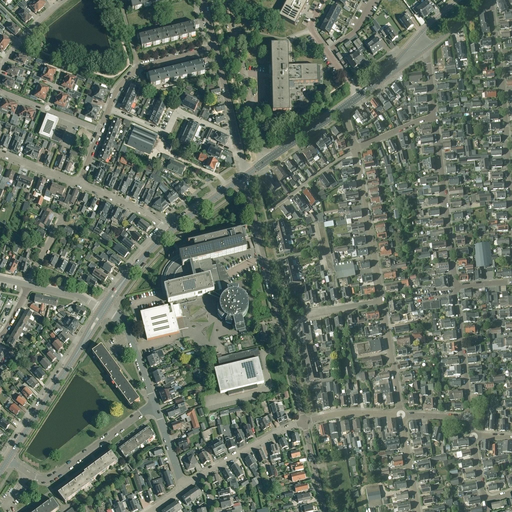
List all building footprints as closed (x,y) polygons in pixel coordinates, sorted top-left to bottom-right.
[(41,0),(37,0),(35,3),(41,10),(44,7),(43,6),(45,4),(41,0)] [(129,0),(132,11),(177,0),(129,0)] [(287,0),(279,17),(295,26),(302,13),(303,9),(308,0),(287,0)] [(420,4),(428,15),(429,14),(429,15),(432,13),(432,12),(433,11),(430,7),(429,5),(431,3),(428,0),(424,0),(425,2),(421,5),(420,4)] [(506,11),(509,10),(504,0),(500,0),(497,2),(496,3),(500,13),(504,12),(504,14),(507,14),(506,11)] [(21,4),(19,2),(17,5),(22,10),(18,14),(23,20),(22,20),(25,23),(28,21),(29,22),(31,18),(24,11),(26,8),(21,4)] [(38,12),(41,10),(35,3),(29,7),(35,14),(37,12),(38,12)] [(415,7),(412,9),(416,14),(418,12),(419,13),(420,14),(423,19),(424,18),(425,18),(427,16),(427,15),(428,15),(420,4),(415,8),(415,7)] [(333,7),(330,12),(338,16),(341,12),(333,7)] [(330,12),(328,17),(336,21),(338,16),(330,12)] [(405,16),(399,20),(407,30),(413,26),(410,22),(409,20),(411,18),(408,13),(404,15),(405,16)] [(480,17),(481,26),(481,28),(482,34),(489,33),(488,27),(488,25),(488,24),(486,14),(483,14),(483,17),(480,17)] [(333,25),(336,21),(328,17),(325,21),(333,25)] [(325,21),(323,26),(331,30),(333,25),(325,21)] [(10,23),(6,28),(15,36),(18,33),(17,32),(20,30),(16,27),(16,28),(10,23)] [(200,30),(199,27),(198,27),(198,24),(139,38),(142,49),(196,36),(195,32),(200,30)] [(328,34),(331,30),(323,26),(321,30),(328,34)] [(383,31),(381,32),(385,38),(388,36),(389,37),(392,42),(398,37),(390,27),(384,31),(384,30),(383,31)] [(1,35),(0,36),(0,43),(6,48),(8,45),(8,44),(10,42),(1,35)] [(375,37),(370,41),(378,52),(383,48),(380,43),(379,42),(378,42),(381,40),(377,35),(374,37),(375,37)] [(370,41),(365,45),(369,50),(369,51),(373,55),(378,52),(370,41)] [(466,51),(464,51),(463,44),(457,45),(458,49),(457,49),(457,52),(458,51),(458,56),(464,55),(466,55),(466,51)] [(272,76),(272,81),(272,114),(289,113),(289,84),(292,84),(320,83),(320,66),(292,67),(288,67),(288,45),(271,46),(272,76)] [(454,61),(452,62),(452,59),(452,58),(451,49),(443,50),(444,60),(449,59),(449,65),(455,64),(454,61)] [(356,51),(351,55),(358,66),(363,62),(360,58),(359,56),(356,51)] [(14,61),(20,64),(24,65),(26,59),(21,57),(22,56),(18,55),(17,58),(16,57),(14,61)] [(351,55),(346,59),(349,64),(350,65),(353,69),(358,66),(351,55)] [(209,68),(208,65),(207,65),(207,62),(146,77),(147,80),(149,80),(151,87),(205,74),(205,73),(204,71),(204,70),(209,68)] [(18,77),(16,80),(23,82),(24,79),(20,78),(21,75),(18,74),(19,70),(14,68),(14,67),(11,66),(9,69),(8,69),(7,73),(17,76),(18,77)] [(42,72),(44,73),(53,76),(54,75),(56,71),(46,67),(45,69),(43,69),(42,72)] [(435,78),(435,80),(436,80),(436,81),(443,80),(446,79),(445,75),(446,75),(446,76),(456,75),(455,69),(446,71),(446,73),(439,73),(439,74),(435,75),(435,78)] [(53,76),(44,73),(42,79),(51,83),(53,79),(52,78),(53,76)] [(422,82),(421,73),(409,75),(410,83),(414,82),(414,83),(414,82),(416,82),(416,83),(417,83),(416,82),(419,82),(420,82),(422,81),(422,82)] [(66,79),(65,81),(74,85),(76,79),(66,75),(65,79),(66,79)] [(4,83),(3,86),(7,87),(7,86),(14,89),(16,85),(13,85),(14,82),(5,78),(3,82),(4,83)] [(75,92),(74,91),(76,85),(74,85),(65,81),(64,83),(63,83),(62,87),(69,89),(67,93),(72,94),(74,95),(75,92)] [(95,93),(104,96),(105,94),(105,95),(107,91),(98,87),(99,84),(95,83),(94,86),(95,86),(93,92),(95,93)] [(212,96),(220,94),(219,88),(214,89),(213,83),(207,85),(208,91),(210,91),(212,96)] [(129,90),(138,94),(140,88),(136,87),(137,86),(133,84),(133,85),(131,85),(129,90)] [(37,91),(46,95),(46,93),(47,93),(49,89),(39,85),(37,91)] [(401,98),(399,95),(402,93),(401,91),(396,85),(395,85),(394,86),(393,87),(391,89),(396,95),(397,96),(396,97),(398,100),(401,98)] [(129,90),(127,95),(135,99),(138,94),(129,90)] [(391,102),(395,99),(393,97),(394,97),(389,90),(387,91),(386,91),(385,92),(385,93),(384,93),(389,100),(391,102)] [(46,95),(37,91),(35,97),(31,96),(30,99),(36,101),(37,98),(44,101),(46,97),(45,97),(46,95)] [(67,93),(66,96),(59,93),(58,97),(58,99),(67,103),(69,97),(71,98),(72,94),(67,93)] [(104,96),(95,93),(93,99),(102,103),(104,99),(103,98),(104,96)] [(188,110),(193,100),(188,97),(189,95),(186,93),(183,99),(186,100),(183,107),(188,110)] [(133,104),(135,99),(127,95),(125,100),(133,104)] [(385,107),(389,104),(385,97),(384,98),(382,95),(381,96),(380,95),(378,97),(379,97),(378,98),(383,105),(385,107)] [(418,107),(418,104),(419,104),(420,104),(421,104),(421,103),(426,103),(426,102),(427,102),(426,99),(426,100),(425,96),(417,98),(415,98),(415,104),(412,104),(412,107),(418,107)] [(69,104),(67,103),(58,99),(57,101),(56,101),(55,105),(62,108),(61,111),(65,113),(69,104)] [(125,100),(122,105),(131,108),(133,104),(125,100)] [(193,100),(188,110),(194,112),(197,106),(200,107),(203,102),(200,100),(198,103),(193,100)] [(371,103),(370,103),(377,113),(379,112),(380,112),(383,110),(375,100),(373,101),(372,101),(371,102),(371,103)] [(7,111),(11,103),(7,101),(7,102),(4,101),(1,109),(7,111)] [(485,102),(485,106),(485,109),(486,110),(488,110),(488,109),(496,108),(496,107),(497,107),(497,105),(496,105),(496,102),(491,102),(491,101),(485,102)] [(158,102),(155,108),(164,111),(166,106),(158,102)] [(11,120),(14,121),(16,117),(13,116),(17,106),(14,105),(14,104),(11,103),(7,111),(11,113),(10,115),(13,116),(11,120)] [(88,111),(97,115),(97,113),(98,113),(100,109),(90,105),(88,111)] [(129,114),(131,108),(122,105),(120,110),(129,114)] [(217,113),(224,111),(223,105),(215,107),(213,108),(214,113),(217,113)] [(397,113),(401,122),(403,121),(404,122),(405,121),(406,120),(405,117),(408,116),(407,106),(401,108),(402,111),(397,113)] [(26,119),(29,110),(26,109),(23,108),(19,116),(26,119)] [(164,111),(155,108),(153,112),(162,116),(164,111)] [(33,111),(29,110),(26,119),(25,121),(29,122),(30,120),(32,121),(35,113),(33,112),(33,111)] [(375,110),(371,113),(375,118),(379,117),(375,110)] [(96,117),(97,115),(88,111),(86,117),(79,115),(78,118),(85,121),(86,117),(95,121),(97,117),(96,117)] [(364,123),(367,121),(366,119),(367,118),(365,115),(364,115),(361,111),(359,112),(358,112),(357,112),(356,113),(356,114),(355,114),(356,115),(354,117),(356,120),(358,118),(361,122),(363,121),(364,123)] [(162,116),(153,112),(151,117),(159,121),(162,116)] [(43,125),(40,124),(36,134),(39,136),(51,140),(59,143),(60,141),(62,142),(66,130),(56,126),(59,120),(47,115),(43,125)] [(220,123),(224,122),(223,121),(224,121),(224,119),(223,119),(222,115),(215,117),(215,118),(213,118),(214,124),(216,123),(216,124),(217,123),(217,124),(220,123)] [(159,121),(151,117),(149,123),(157,126),(159,121)] [(111,126),(119,129),(121,123),(114,120),(113,123),(112,123),(111,125),(112,125),(111,126)] [(380,121),(376,122),(377,124),(374,125),(377,132),(378,131),(379,132),(380,131),(380,130),(383,129),(381,123),(380,121)] [(187,128),(195,132),(198,126),(189,123),(187,128)] [(117,134),(119,129),(111,126),(109,131),(117,134)] [(127,145),(150,155),(151,151),(152,152),(153,149),(152,149),(157,136),(135,127),(135,128),(133,127),(131,131),(132,131),(131,133),(132,134),(131,137),(128,136),(126,141),(129,142),(127,145)] [(339,139),(343,136),(341,133),(337,127),(336,127),(334,128),(334,129),(331,131),(335,137),(337,136),(339,139)] [(187,128),(185,133),(193,137),(195,132),(187,128)] [(369,136),(368,133),(371,132),(370,129),(367,130),(367,129),(364,130),(364,131),(359,133),(360,135),(360,136),(360,137),(361,138),(369,136)] [(114,140),(117,134),(109,131),(108,134),(107,136),(108,136),(107,137),(114,140)] [(191,141),(193,137),(185,133),(183,138),(191,141)] [(226,142),(228,138),(218,133),(217,136),(215,135),(213,138),(215,139),(215,140),(217,141),(216,141),(225,146),(225,145),(226,145),(227,143),(226,142)] [(321,139),(320,139),(326,147),(331,144),(330,142),(325,135),(323,137),(322,137),(321,138),(321,139)] [(399,136),(401,147),(402,149),(405,148),(405,146),(408,145),(406,135),(399,136)] [(418,138),(418,142),(420,142),(421,145),(433,143),(432,136),(420,138),(418,138)] [(107,137),(105,143),(112,146),(114,140),(107,137)] [(16,138),(15,140),(14,142),(11,151),(14,152),(20,139),(16,138)] [(191,141),(183,138),(180,143),(189,147),(191,141)] [(20,139),(14,152),(18,153),(21,145),(23,140),(20,139)] [(321,151),(326,147),(320,139),(319,140),(319,139),(318,140),(317,141),(315,143),(319,149),(320,149),(321,151)] [(174,142),(170,140),(166,150),(170,151),(174,142)] [(339,141),(335,142),(338,149),(336,149),(337,151),(338,150),(345,148),(344,144),(345,144),(344,143),(344,142),(343,141),(339,142),(339,141)] [(391,154),(397,151),(395,149),(397,148),(395,145),(394,145),(393,141),(390,143),(389,142),(388,143),(388,144),(387,144),(391,154)] [(209,142),(207,145),(209,146),(206,153),(211,155),(211,156),(214,158),(215,157),(219,159),(219,158),(220,158),(222,155),(221,154),(222,152),(218,150),(218,149),(215,148),(214,148),(215,145),(209,142)] [(450,142),(443,143),(444,149),(450,148),(451,152),(452,152),(463,150),(463,147),(455,148),(455,147),(453,147),(452,142),(450,142)] [(111,148),(112,146),(105,143),(104,145),(103,145),(102,147),(103,148),(112,152),(113,148),(111,148)] [(31,158),(35,147),(29,144),(25,154),(27,155),(27,156),(31,158)] [(42,149),(35,147),(31,158),(35,159),(35,158),(38,159),(42,149)] [(310,155),(313,160),(318,156),(311,147),(307,150),(310,155)] [(110,158),(112,152),(103,148),(101,154),(108,157),(110,158)] [(310,155),(307,150),(302,154),(309,163),(313,160),(310,155)] [(449,161),(456,160),(456,155),(464,154),(463,150),(452,152),(453,154),(445,155),(446,160),(449,160),(449,161)] [(71,151),(69,155),(68,158),(71,160),(72,156),(77,158),(79,154),(71,151)] [(47,157),(44,164),(49,166),(51,159),(53,154),(48,152),(47,157)] [(367,154),(363,155),(363,159),(364,159),(364,161),(372,160),(372,158),(374,158),(374,156),(373,152),(371,152),(367,153),(367,154)] [(110,158),(108,157),(101,154),(100,157),(99,156),(98,159),(99,159),(98,160),(106,163),(107,160),(109,160),(110,158)] [(205,168),(214,171),(216,167),(217,168),(218,164),(217,164),(217,163),(209,159),(208,160),(207,159),(208,157),(201,154),(199,159),(205,162),(203,167),(205,168)] [(299,167),(304,164),(302,162),(303,162),(298,155),(295,157),(293,158),(293,159),(296,163),(295,163),(297,165),(298,166),(298,165),(299,167)] [(59,161),(56,168),(61,170),(65,161),(61,159),(62,158),(59,156),(57,161),(59,161)] [(126,165),(128,159),(122,156),(119,163),(126,165)] [(128,159),(126,165),(132,168),(134,161),(128,159)] [(69,160),(67,160),(65,163),(67,164),(64,171),(69,173),(72,166),(73,166),(74,164),(68,162),(69,160)] [(372,160),(364,161),(365,164),(364,164),(365,168),(369,167),(369,168),(374,167),(376,167),(375,161),(373,162),(372,160)] [(480,161),(481,172),(489,171),(488,160),(480,161)] [(171,161),(169,165),(183,172),(185,167),(171,161)] [(291,173),(296,170),(294,168),(295,168),(290,161),(288,163),(287,162),(285,163),(285,164),(285,165),(288,168),(287,169),(288,171),(289,171),(290,171),(291,173)] [(183,172),(169,165),(167,170),(181,176),(183,172)] [(281,167),(276,170),(283,179),(288,176),(281,167)] [(99,183),(101,180),(106,170),(103,168),(101,172),(98,171),(94,181),(97,182),(97,183),(98,183),(99,183)] [(353,169),(346,170),(341,171),(343,183),(348,180),(347,176),(354,175),(353,169)] [(279,182),(283,179),(276,170),(272,173),(279,182)] [(367,177),(367,179),(376,178),(375,176),(377,176),(377,173),(375,174),(374,170),(370,171),(370,172),(366,173),(367,177)] [(10,181),(12,182),(15,174),(9,172),(6,179),(5,182),(9,183),(10,181)] [(105,186),(109,188),(113,177),(115,174),(112,173),(112,174),(111,173),(109,178),(105,186)] [(113,177),(109,188),(112,189),(116,181),(118,174),(115,173),(115,174),(113,177)] [(160,184),(163,179),(152,174),(150,179),(160,184)] [(321,178),(319,179),(326,188),(329,185),(330,186),(332,188),(337,184),(334,179),(331,182),(326,175),(324,176),(323,175),(320,177),(321,178)] [(23,189),(27,179),(21,176),(18,183),(21,185),(20,188),(23,189)] [(128,177),(127,179),(121,193),(125,195),(132,178),(128,177)] [(430,184),(438,183),(437,177),(433,178),(432,177),(430,177),(430,178),(428,178),(420,179),(420,186),(426,185),(426,184),(428,184),(430,183),(430,184)] [(117,191),(121,193),(127,179),(123,178),(117,191)] [(269,178),(263,182),(266,186),(265,187),(267,190),(268,189),(271,193),(275,190),(277,192),(281,189),(277,183),(274,186),(269,178)] [(376,179),(376,178),(367,179),(368,182),(367,182),(368,186),(372,185),(372,186),(379,185),(378,179),(376,179)] [(458,185),(461,184),(460,178),(458,178),(454,178),(454,179),(449,180),(450,182),(449,183),(449,185),(450,185),(450,186),(458,185)] [(33,181),(27,179),(23,189),(25,190),(27,187),(30,188),(33,181)] [(35,193),(36,193),(35,197),(38,198),(38,197),(39,197),(40,195),(41,193),(42,189),(43,190),(45,182),(40,180),(36,191),(35,191),(35,193)] [(179,187),(184,193),(186,192),(187,192),(188,191),(188,190),(183,183),(181,185),(178,182),(176,183),(179,187)] [(351,189),(356,189),(356,188),(356,187),(356,186),(355,185),(355,182),(347,184),(343,185),(344,191),(348,190),(349,190),(350,190),(351,189)] [(130,197),(133,199),(140,185),(136,183),(134,189),(130,197)] [(141,183),(140,185),(133,199),(137,200),(141,192),(140,192),(142,189),(144,185),(141,183)] [(167,193),(169,191),(162,183),(160,185),(161,186),(167,193)] [(55,199),(55,196),(59,187),(53,185),(50,191),(47,190),(44,196),(51,199),(51,197),(55,199)] [(184,193),(179,187),(177,188),(174,185),(172,186),(175,190),(179,195),(180,194),(181,196),(182,195),(183,195),(184,194),(184,193)] [(283,185),(281,188),(286,195),(289,193),(283,185)] [(65,189),(59,187),(55,196),(59,197),(57,201),(60,202),(59,204),(62,206),(66,197),(63,195),(65,189)] [(428,189),(423,190),(423,196),(429,195),(428,194),(431,194),(439,193),(438,187),(431,188),(431,189),(428,190),(428,189)] [(370,195),(370,197),(379,195),(378,194),(380,194),(380,191),(378,191),(377,188),(373,189),(373,190),(369,191),(370,195)] [(68,202),(73,203),(74,199),(76,200),(79,193),(73,190),(71,196),(67,195),(63,204),(67,205),(68,202)] [(144,204),(149,194),(151,191),(147,190),(145,194),(142,200),(142,201),(142,203),(144,204)] [(307,191),(306,192),(315,204),(318,202),(315,198),(309,190),(308,190),(307,191)] [(152,198),(153,195),(154,193),(151,191),(149,194),(144,204),(147,206),(148,204),(149,204),(152,198)] [(157,191),(156,195),(154,198),(155,199),(154,200),(155,202),(156,201),(158,203),(152,208),(161,213),(163,212),(168,207),(161,200),(163,198),(157,191)] [(167,193),(174,201),(178,198),(173,193),(171,194),(169,191),(167,193)] [(312,206),(315,204),(306,192),(305,192),(304,193),(304,194),(303,194),(309,202),(311,204),(312,206)] [(345,196),(343,196),(343,199),(346,199),(347,201),(348,201),(356,200),(356,198),(358,198),(357,192),(350,194),(345,195),(345,196)] [(171,204),(174,201),(167,193),(165,194),(167,198),(166,199),(171,204)] [(379,195),(370,197),(371,199),(371,203),(375,203),(375,204),(380,203),(382,203),(381,199),(381,197),(379,197),(379,195)] [(480,207),(485,207),(485,202),(491,202),(490,195),(479,196),(480,207)] [(296,198),(305,210),(308,208),(306,205),(304,202),(303,200),(302,200),(299,196),(296,198)] [(92,198),(90,204),(88,204),(86,208),(88,208),(93,210),(94,207),(97,200),(92,198)] [(301,213),(305,210),(296,198),(293,201),(296,205),(296,206),(297,207),(299,209),(300,211),(301,213)] [(460,201),(452,202),(453,208),(461,207),(461,205),(464,204),(464,203),(466,203),(465,200),(465,199),(460,199),(460,201)] [(97,215),(101,217),(106,205),(106,204),(104,204),(103,203),(98,212),(99,212),(97,215)] [(106,205),(101,217),(100,219),(105,221),(107,216),(106,215),(110,207),(109,206),(108,205),(107,206),(106,205)] [(376,208),(372,209),(373,213),(373,212),(373,215),(382,213),(381,212),(383,212),(383,209),(382,206),(380,206),(376,207),(376,208)] [(282,210),(281,210),(285,217),(285,216),(287,219),(291,215),(290,213),(286,207),(284,208),(283,208),(281,209),(282,210)] [(43,219),(51,223),(54,217),(49,214),(50,211),(43,208),(42,211),(46,213),(43,219)] [(344,209),(343,209),(344,212),(348,211),(349,212),(346,213),(347,216),(361,214),(360,210),(351,212),(350,212),(349,208),(344,209)] [(112,222),(118,210),(117,210),(116,209),(115,209),(114,209),(110,218),(109,220),(112,222)] [(119,211),(118,210),(112,222),(116,224),(117,221),(122,212),(121,212),(121,211),(119,210),(119,211)] [(300,216),(298,212),(297,212),(292,216),(295,220),(302,219),(300,216)] [(309,216),(313,223),(318,220),(313,213),(309,216)] [(382,213),(373,215),(374,217),(374,221),(378,220),(379,222),(383,221),(387,220),(386,214),(382,215),(382,213)] [(48,229),(51,223),(43,219),(41,222),(37,220),(35,225),(41,229),(42,227),(44,228),(45,227),(48,229)] [(143,229),(146,232),(150,228),(144,222),(144,223),(142,221),(137,226),(142,230),(143,229)] [(274,231),(284,229),(282,221),(277,222),(277,225),(273,226),(274,231)] [(386,223),(383,224),(379,225),(379,226),(375,227),(376,230),(377,233),(385,231),(385,230),(387,229),(386,227),(386,223)] [(359,225),(351,227),(353,235),(357,234),(357,233),(364,232),(363,225),(360,225),(359,225)] [(464,233),(464,232),(466,232),(469,231),(468,225),(458,226),(459,227),(455,227),(456,233),(459,232),(459,233),(464,233)] [(71,237),(73,234),(75,235),(76,232),(74,231),(67,227),(64,234),(71,237)] [(132,227),(127,233),(137,242),(141,237),(136,233),(137,231),(132,227)] [(284,229),(274,231),(276,237),(286,235),(285,231),(289,230),(290,230),(293,229),(292,228),(293,228),(294,228),(294,227),(290,228),(288,228),(284,229)] [(35,228),(33,233),(36,235),(43,239),(46,233),(39,229),(38,230),(35,228)] [(20,235),(27,239),(30,233),(22,229),(20,235)] [(244,239),(243,235),(242,230),(193,242),(195,250),(179,254),(180,259),(178,260),(173,264),(169,269),(166,275),(165,281),(166,288),(167,293),(166,293),(167,297),(168,304),(209,294),(209,296),(208,296),(221,302),(220,302),(220,303),(220,304),(218,303),(218,304),(218,305),(218,306),(218,307),(217,307),(217,308),(217,310),(217,311),(218,312),(218,313),(218,314),(217,314),(218,315),(218,316),(219,317),(220,318),(220,319),(221,319),(222,320),(224,318),(225,318),(226,319),(227,320),(225,323),(226,324),(227,324),(228,324),(229,325),(230,325),(231,325),(232,321),(233,321),(236,334),(245,332),(242,318),(242,319),(243,318),(244,317),(245,316),(246,315),(247,314),(247,313),(247,312),(248,311),(248,310),(248,309),(248,308),(248,307),(248,306),(248,305),(248,304),(248,303),(247,302),(247,301),(247,300),(246,299),(245,298),(245,297),(244,297),(243,296),(246,293),(245,292),(244,291),(243,291),(242,290),(241,290),(240,289),(238,289),(237,289),(236,289),(235,289),(234,289),(233,289),(231,289),(230,289),(229,289),(228,290),(227,290),(228,294),(227,294),(227,295),(226,295),(225,296),(224,296),(223,297),(223,298),(222,298),(222,299),(214,295),(213,295),(213,293),(214,293),(214,292),(219,291),(217,282),(222,281),(218,265),(212,267),(210,259),(247,250),(244,239)] [(385,231),(377,233),(377,235),(377,239),(382,238),(382,239),(386,239),(388,238),(387,235),(387,232),(387,231),(385,231)] [(104,233),(101,237),(109,243),(112,240),(104,233)] [(458,246),(465,245),(464,243),(466,243),(466,240),(464,240),(464,237),(457,238),(458,246)] [(361,245),(365,244),(365,243),(365,241),(364,241),(364,238),(360,239),(359,238),(353,239),(355,247),(358,246),(361,246),(361,245)] [(133,248),(133,247),(134,245),(126,239),(123,241),(121,240),(120,242),(130,250),(131,249),(132,249),(133,249),(133,248)] [(277,243),(279,248),(289,246),(293,245),(292,242),(292,241),(291,239),(277,243)] [(495,241),(494,243),(494,245),(496,246),(498,246),(501,246),(501,247),(505,247),(505,246),(509,245),(508,240),(507,239),(505,239),(505,240),(501,240),(497,240),(497,241),(495,241)] [(382,244),(378,244),(379,248),(380,251),(388,249),(390,249),(392,248),(391,241),(389,241),(387,242),(382,242),(382,244)] [(475,281),(478,280),(481,279),(480,268),(489,267),(489,265),(492,265),(490,243),(474,246),(477,268),(474,269),(475,281)] [(290,254),(289,246),(279,248),(280,254),(284,253),(285,255),(290,254)] [(118,253),(124,258),(128,253),(122,248),(120,247),(116,251),(118,253)] [(359,258),(359,257),(360,257),(360,258),(362,257),(367,256),(367,255),(368,254),(367,253),(366,252),(366,249),(356,251),(357,258),(359,258)] [(388,249),(380,251),(380,253),(380,257),(385,256),(385,257),(389,256),(391,256),(390,250),(388,250),(388,249)] [(109,261),(111,263),(114,265),(115,263),(118,266),(121,262),(119,261),(119,259),(116,257),(109,251),(107,254),(112,258),(109,261)] [(21,272),(27,273),(28,270),(29,270),(30,265),(29,265),(30,263),(27,262),(27,260),(28,260),(29,254),(26,253),(25,259),(24,264),(23,264),(21,272)] [(439,260),(447,259),(446,253),(433,255),(434,262),(439,261),(439,260)] [(51,266),(54,267),(56,263),(57,263),(58,260),(57,260),(59,257),(56,256),(55,258),(52,257),(48,264),(49,265),(49,266),(51,266)] [(389,260),(381,262),(382,267),(386,267),(386,268),(390,267),(390,266),(393,266),(392,261),(396,261),(396,260),(396,258),(395,258),(389,259),(389,260)] [(63,271),(63,272),(67,264),(68,262),(62,259),(61,262),(61,261),(59,265),(60,265),(58,269),(60,270),(60,271),(62,272),(63,271)] [(295,261),(292,261),(292,259),(286,260),(286,262),(282,263),(284,269),(294,266),(296,265),(295,261)] [(16,267),(17,265),(18,263),(17,263),(18,262),(14,260),(14,261),(13,260),(11,264),(7,271),(13,274),(16,267)] [(466,260),(458,260),(459,267),(464,266),(465,266),(465,270),(467,270),(473,269),(473,265),(469,265),(468,266),(468,262),(469,262),(468,260),(466,260)] [(100,268),(109,273),(110,273),(111,271),(111,270),(113,268),(109,266),(109,265),(106,263),(106,264),(104,262),(100,268)] [(334,265),(334,268),(337,279),(355,276),(352,262),(334,265)] [(360,263),(358,263),(359,270),(362,270),(369,268),(370,268),(369,265),(368,262),(364,263),(364,262),(360,263)] [(77,266),(74,265),(71,264),(70,266),(68,269),(66,273),(69,274),(69,275),(71,276),(72,276),(77,266)] [(294,266),(284,269),(285,275),(299,271),(298,269),(294,270),(294,266)] [(391,270),(391,273),(384,274),(385,280),(388,279),(388,280),(393,279),(392,279),(396,278),(394,272),(397,272),(396,269),(391,270)] [(101,273),(98,271),(96,270),(92,276),(100,281),(101,280),(104,282),(107,277),(101,273)] [(502,272),(497,273),(497,278),(503,278),(511,278),(511,277),(511,270),(506,270),(503,270),(503,271),(502,271),(502,272)] [(299,271),(285,275),(286,280),(301,277),(301,274),(300,274),(299,271)] [(96,284),(97,282),(90,277),(89,278),(87,276),(85,278),(87,280),(86,282),(87,283),(89,284),(90,284),(94,287),(94,286),(95,286),(96,285),(96,284)] [(368,283),(372,282),(372,281),(373,281),(372,279),(371,276),(364,277),(361,277),(362,284),(365,283),(366,283),(366,284),(368,283)] [(301,277),(286,280),(288,286),(302,283),(301,280),(302,279),(301,277)] [(409,280),(411,291),(415,290),(414,283),(415,283),(416,285),(417,286),(420,285),(419,279),(409,280)] [(373,287),(367,289),(366,287),(360,288),(361,290),(362,296),(364,295),(367,295),(374,294),(374,293),(375,292),(374,291),(374,290),(373,287)] [(338,300),(337,295),(337,294),(337,293),(336,292),(336,291),(336,289),(330,290),(329,288),(327,289),(328,293),(330,293),(331,301),(334,300),(335,301),(337,301),(337,300),(338,300)] [(348,298),(349,298),(348,290),(347,288),(341,289),(341,291),(343,299),(346,298),(346,299),(348,299),(348,298)] [(318,304),(316,296),(315,291),(307,293),(309,302),(310,302),(310,305),(318,304)] [(322,303),(328,302),(326,295),(326,292),(319,293),(320,296),(320,300),(322,300),(322,303)] [(492,306),(498,306),(498,304),(497,301),(497,294),(485,294),(487,310),(492,310),(492,306)] [(42,305),(43,298),(36,296),(34,303),(42,305)] [(50,299),(43,298),(42,305),(49,306),(50,299)] [(57,301),(50,299),(49,306),(56,308),(57,301)] [(390,313),(397,312),(397,308),(402,307),(401,302),(396,303),(396,302),(389,304),(390,313)] [(439,302),(430,303),(431,310),(440,310),(439,302)] [(426,303),(422,304),(423,309),(423,311),(426,310),(431,310),(430,303),(426,303)] [(147,341),(179,333),(178,333),(175,320),(182,318),(179,305),(168,308),(167,307),(168,306),(140,313),(144,312),(144,313),(141,314),(147,339),(150,338),(150,340),(147,340),(147,341)] [(78,308),(76,307),(74,306),(69,308),(73,311),(71,314),(73,315),(75,313),(78,315),(78,314),(82,317),(84,315),(85,314),(85,313),(86,312),(78,307),(78,308)] [(448,309),(444,310),(445,313),(448,313),(449,317),(454,317),(453,309),(448,309)] [(27,311),(23,316),(32,321),(33,322),(35,318),(31,316),(32,315),(32,314),(29,312),(27,311)] [(367,314),(368,321),(379,319),(378,316),(379,316),(378,313),(378,312),(367,314)] [(23,316),(20,322),(26,325),(28,322),(29,323),(30,323),(32,321),(23,316)] [(348,320),(347,321),(348,326),(349,328),(352,328),(352,325),(355,324),(357,324),(357,319),(356,319),(354,319),(354,317),(353,317),(353,316),(351,316),(351,317),(348,318),(348,320)] [(336,327),(337,331),(343,330),(341,319),(340,319),(340,318),(338,319),(334,320),(336,327)] [(68,323),(76,329),(79,324),(71,319),(68,323)] [(57,324),(62,328),(65,325),(59,320),(56,323),(57,324)] [(333,323),(331,324),(331,321),(328,321),(326,321),(325,321),(327,329),(328,334),(334,333),(333,323)] [(20,322),(17,328),(23,331),(25,328),(27,329),(28,327),(26,325),(20,322)] [(502,322),(502,323),(502,328),(505,327),(506,330),(511,329),(511,322),(505,323),(505,322),(502,322)] [(73,333),(76,329),(68,323),(65,328),(73,333)] [(258,324),(259,328),(262,341),(268,340),(265,327),(264,323),(258,324)] [(322,335),(322,333),(321,330),(321,327),(320,327),(319,323),(316,323),(314,323),(314,324),(313,324),(314,332),(315,331),(315,334),(318,334),(318,335),(322,335)] [(300,331),(299,332),(300,335),(301,335),(301,336),(305,335),(306,341),(312,340),(311,331),(307,331),(306,325),(305,325),(305,324),(301,325),(301,326),(299,326),(300,331)] [(396,334),(408,332),(407,326),(395,328),(396,334)] [(17,328),(14,333),(20,337),(21,333),(24,335),(25,332),(23,331),(17,328)] [(57,336),(59,338),(58,338),(60,341),(61,340),(64,344),(69,339),(66,336),(63,333),(63,334),(61,332),(57,336)] [(14,333),(10,339),(16,342),(20,337),(14,333)] [(473,338),(465,339),(466,345),(474,344),(477,343),(477,340),(481,339),(481,335),(476,336),(476,338),(473,338)] [(401,339),(396,340),(397,342),(396,343),(397,344),(397,345),(398,346),(405,344),(405,346),(409,346),(410,345),(409,337),(407,337),(404,338),(404,337),(401,338),(401,339)] [(10,339),(7,344),(13,348),(16,342),(10,339)] [(56,339),(53,342),(51,344),(53,346),(52,346),(58,352),(60,352),(61,351),(61,350),(63,348),(60,344),(58,341),(56,339)] [(358,356),(380,352),(378,342),(357,346),(358,356)] [(474,348),(467,349),(467,355),(475,354),(475,353),(481,353),(481,345),(474,346),(474,348)] [(92,353),(97,359),(102,366),(111,360),(101,346),(92,353)] [(303,355),(313,353),(317,352),(316,346),(302,350),(303,355)] [(260,356),(258,349),(217,359),(220,368),(214,370),(220,394),(227,392),(228,396),(258,389),(257,385),(264,383),(257,356),(260,356)] [(50,350),(45,354),(44,355),(52,363),(53,363),(54,362),(54,361),(56,359),(53,355),(54,354),(50,350)] [(149,362),(149,363),(161,359),(165,358),(162,351),(158,352),(158,351),(155,352),(156,356),(148,359),(148,360),(147,360),(148,362),(149,362)] [(480,357),(468,358),(468,364),(476,363),(480,363),(481,362),(481,360),(482,360),(483,359),(485,359),(485,360),(486,359),(487,359),(487,354),(480,355),(480,357)] [(38,364),(39,363),(41,364),(46,370),(48,368),(49,368),(51,367),(51,366),(45,360),(44,358),(40,361),(38,359),(36,356),(33,359),(35,361),(38,364)] [(382,367),(380,356),(368,358),(369,364),(372,364),(373,369),(382,367)] [(162,362),(161,359),(149,363),(150,364),(149,365),(150,366),(151,367),(151,368),(160,364),(161,364),(161,366),(166,364),(164,361),(162,362)] [(411,367),(410,364),(414,363),(418,363),(418,359),(415,360),(414,359),(410,359),(410,361),(407,362),(399,363),(401,369),(411,367)] [(120,374),(121,373),(111,360),(102,366),(112,379),(112,380),(120,374)] [(31,370),(33,372),(35,374),(34,374),(40,380),(41,380),(42,380),(43,379),(43,378),(45,376),(42,372),(40,369),(38,367),(36,365),(31,370)] [(352,378),(350,368),(343,369),(345,379),(352,378)] [(154,374),(154,375),(153,376),(153,378),(155,378),(155,379),(163,376),(162,374),(166,373),(165,370),(161,371),(154,374)] [(7,378),(11,381),(15,375),(11,372),(7,378)] [(22,380),(24,378),(22,375),(21,375),(18,372),(16,373),(22,380)] [(379,375),(379,376),(378,376),(379,378),(376,379),(377,382),(381,381),(381,380),(389,379),(388,373),(381,375),(379,375)] [(415,379),(414,376),(414,373),(411,373),(406,374),(403,375),(404,381),(412,380),(412,379),(415,379)] [(130,387),(120,374),(112,380),(112,379),(110,380),(121,394),(130,387)] [(477,377),(470,377),(470,383),(478,383),(478,382),(481,382),(481,378),(485,378),(484,375),(477,376),(477,377)] [(164,378),(163,376),(155,379),(156,380),(155,381),(155,383),(157,383),(157,384),(164,381),(166,385),(174,381),(176,380),(175,377),(171,379),(168,378),(168,377),(164,378)] [(24,380),(26,381),(28,384),(27,384),(30,386),(34,389),(36,387),(37,387),(38,386),(38,385),(39,385),(33,379),(31,377),(28,379),(27,378),(24,380)] [(449,379),(450,382),(450,387),(453,387),(454,387),(454,388),(456,388),(456,387),(460,386),(461,385),(461,383),(460,383),(460,380),(456,381),(456,379),(449,379)] [(379,382),(380,386),(380,391),(381,396),(382,395),(382,397),(383,397),(384,401),(387,400),(388,405),(391,405),(393,405),(393,404),(394,404),(392,394),(390,394),(388,380),(379,382)] [(20,391),(22,393),(28,399),(29,399),(30,398),(30,397),(32,395),(26,389),(25,387),(24,387),(22,385),(18,390),(20,391)] [(319,391),(320,396),(321,396),(321,400),(320,401),(321,404),(322,404),(323,409),(330,408),(328,395),(324,395),(322,388),(322,387),(322,385),(317,385),(317,386),(312,387),(313,392),(318,390),(317,389),(318,388),(319,391)] [(350,385),(346,386),(347,389),(347,393),(348,396),(350,396),(350,398),(352,406),(358,405),(357,397),(358,397),(357,391),(351,392),(350,385)] [(172,389),(173,390),(169,391),(160,394),(161,395),(160,396),(161,397),(162,398),(162,399),(173,395),(176,394),(179,393),(183,391),(181,386),(178,388),(178,387),(172,389)] [(471,395),(477,394),(477,395),(482,395),(481,386),(478,386),(471,387),(471,390),(471,392),(471,395)] [(121,394),(126,401),(130,407),(139,401),(130,387),(121,394)] [(25,404),(27,402),(23,399),(23,398),(20,396),(19,395),(21,394),(18,392),(17,393),(19,395),(15,400),(16,401),(23,407),(23,406),(24,406),(25,405),(25,404)] [(342,395),(342,396),(338,396),(338,399),(339,402),(340,402),(341,407),(347,406),(346,394),(342,395)] [(175,399),(173,395),(162,399),(163,400),(162,401),(163,403),(164,403),(164,404),(172,401),(172,400),(175,399)] [(410,407),(418,406),(416,396),(408,397),(410,407)] [(432,399),(430,399),(430,400),(425,401),(426,404),(424,404),(424,410),(429,409),(429,410),(436,409),(436,400),(435,400),(435,399),(432,399)] [(185,409),(184,407),(186,407),(184,402),(177,404),(179,408),(175,409),(175,408),(171,409),(171,410),(167,412),(168,415),(167,415),(168,417),(169,417),(169,418),(177,415),(180,414),(179,412),(183,411),(182,409),(185,409)] [(18,413),(20,411),(16,408),(17,407),(14,405),(13,405),(11,403),(7,409),(9,410),(9,411),(16,416),(16,415),(17,415),(18,414),(18,413)] [(278,423),(287,419),(285,415),(282,406),(278,407),(277,403),(271,405),(273,412),(275,412),(277,418),(278,423)] [(191,421),(194,430),(200,428),(194,409),(186,414),(188,417),(186,418),(188,422),(191,421)] [(8,427),(9,425),(5,422),(6,421),(3,419),(1,418),(2,417),(0,415),(0,425),(5,430),(6,430),(7,430),(8,428),(8,427)] [(264,418),(262,419),(262,418),(256,420),(258,428),(261,427),(263,431),(269,427),(264,418)] [(180,426),(184,424),(183,421),(179,423),(172,425),(174,431),(177,430),(177,431),(181,430),(180,426)] [(389,431),(397,430),(395,421),(387,422),(389,431)] [(348,423),(341,424),(342,434),(349,432),(348,423)] [(421,436),(420,433),(418,433),(417,428),(416,428),(416,423),(410,424),(411,432),(415,431),(415,434),(417,433),(418,438),(421,437),(421,436)] [(236,433),(236,436),(239,444),(245,441),(242,434),(244,433),(243,430),(238,432),(237,430),(236,425),(233,426),(234,430),(235,430),(236,433)] [(324,425),(319,426),(319,428),(320,431),(319,431),(320,435),(320,434),(321,438),(322,440),(330,438),(328,429),(325,430),(324,425)] [(338,441),(338,437),(337,434),(338,434),(336,425),(329,426),(331,435),(333,442),(338,441)] [(420,433),(421,436),(429,435),(428,426),(422,427),(419,427),(420,433)] [(149,429),(145,432),(151,439),(154,437),(155,438),(156,437),(149,428),(148,428),(149,429)] [(200,428),(194,430),(192,430),(192,431),(187,434),(188,437),(194,434),(195,435),(201,433),(200,428)] [(248,439),(253,437),(250,431),(249,428),(245,429),(246,432),(245,432),(248,439)] [(204,439),(204,441),(208,439),(207,437),(210,435),(213,435),(212,429),(202,434),(204,439)] [(432,440),(439,441),(440,439),(441,436),(440,435),(441,431),(438,430),(438,429),(436,429),(436,430),(435,430),(433,437),(432,440)] [(397,430),(389,431),(389,434),(385,435),(386,438),(396,437),(396,434),(397,434),(397,430)] [(147,442),(151,439),(145,432),(141,434),(147,442)] [(141,434),(138,437),(144,445),(147,442),(141,434)] [(292,440),(293,444),(290,445),(291,450),(296,449),(295,447),(297,446),(296,443),(300,442),(298,435),(297,435),(296,434),(295,435),(294,435),(292,436),(293,440),(292,440)] [(454,443),(468,442),(467,440),(467,439),(457,440),(457,435),(450,436),(450,441),(453,441),(454,443)] [(140,447),(144,445),(138,437),(135,439),(134,438),(133,439),(141,448),(140,447)] [(229,450),(235,448),(232,440),(230,441),(229,438),(225,439),(226,442),(229,450)] [(413,447),(421,446),(421,442),(423,441),(423,438),(416,439),(417,441),(413,441),(413,447)] [(134,440),(131,442),(136,450),(139,448),(140,449),(141,448),(133,439),(134,440)] [(180,448),(182,447),(184,451),(189,450),(187,446),(188,445),(186,439),(178,442),(180,448)] [(283,449),(285,448),(286,450),(288,449),(287,446),(288,446),(285,439),(279,442),(282,449),(281,450),(282,453),(284,452),(283,449)] [(391,440),(389,441),(385,441),(387,448),(390,448),(390,450),(396,449),(396,447),(396,446),(399,445),(398,439),(394,440),(393,439),(391,440)] [(219,440),(214,443),(221,454),(223,453),(223,452),(225,451),(220,443),(219,440)] [(136,450),(131,442),(127,445),(133,453),(136,450)] [(221,454),(214,443),(212,444),(213,446),(211,448),(215,456),(218,455),(218,456),(221,454)] [(511,443),(496,443),(496,446),(497,457),(498,457),(499,457),(508,455),(508,453),(511,453),(511,443)] [(127,445),(123,448),(129,455),(133,453),(127,445)] [(129,455),(123,448),(120,450),(119,449),(118,450),(126,460),(126,459),(125,458),(129,455)] [(151,459),(152,458),(155,457),(162,455),(162,454),(162,453),(162,452),(161,451),(160,449),(156,450),(156,449),(153,450),(153,451),(149,452),(150,454),(151,453),(151,455),(150,456),(151,459)] [(200,452),(207,463),(210,461),(207,456),(207,455),(207,454),(206,453),(205,453),(204,450),(200,452)] [(186,454),(189,458),(188,459),(189,463),(185,465),(187,471),(195,468),(194,465),(197,463),(193,457),(195,456),(192,451),(186,454)] [(290,460),(300,458),(300,457),(300,456),(300,455),(299,454),(298,451),(294,453),(294,452),(291,453),(291,454),(289,454),(290,460)] [(203,465),(207,463),(200,452),(197,454),(199,457),(198,458),(199,459),(200,460),(203,465)] [(264,465),(267,464),(266,461),(262,452),(256,454),(260,463),(263,462),(264,465)] [(111,453),(98,463),(104,472),(118,462),(111,453)] [(251,457),(248,459),(256,473),(257,472),(257,471),(258,470),(255,464),(256,464),(253,458),(252,459),(251,457)] [(491,468),(493,467),(491,460),(493,460),(492,458),(485,459),(482,460),(484,469),(491,468)] [(256,473),(248,459),(245,460),(246,462),(245,462),(248,468),(249,467),(255,477),(258,475),(256,473)] [(155,467),(157,466),(156,462),(153,463),(153,461),(150,462),(145,464),(147,470),(155,467)] [(427,468),(429,467),(428,461),(422,462),(422,463),(417,463),(418,466),(417,467),(418,468),(418,469),(419,470),(427,468)] [(84,473),(85,475),(91,482),(104,472),(98,463),(84,473)] [(292,473),(295,472),(303,470),(302,463),(290,466),(291,470),(292,473)] [(143,464),(137,468),(138,471),(140,470),(141,472),(146,470),(143,464)] [(237,465),(231,468),(237,477),(242,474),(241,472),(241,471),(239,468),(237,465)] [(235,479),(234,476),(232,478),(231,476),(228,470),(225,472),(225,471),(223,472),(223,473),(227,481),(229,479),(230,482),(230,486),(230,487),(232,487),(234,486),(235,489),(235,490),(239,489),(235,479)] [(132,472),(133,477),(139,493),(144,492),(138,475),(136,471),(132,472)] [(163,475),(163,476),(165,481),(171,479),(172,478),(170,474),(169,473),(169,472),(163,475)] [(297,481),(305,479),(305,478),(305,477),(304,476),(304,473),(299,475),(299,474),(296,475),(293,475),(295,482),(297,481)] [(429,480),(431,480),(430,473),(427,473),(424,474),(424,475),(419,475),(420,478),(419,479),(419,481),(420,481),(420,482),(429,480)] [(85,475),(72,485),(78,494),(92,483),(91,482),(85,475)] [(220,486),(219,482),(217,475),(212,477),(213,484),(217,483),(218,487),(220,486)] [(174,486),(171,479),(165,481),(163,476),(161,477),(163,483),(166,482),(168,488),(169,489),(173,487),(173,486),(174,486)] [(240,483),(242,488),(249,484),(246,479),(240,483)] [(160,484),(154,486),(155,488),(155,489),(157,496),(164,494),(161,486),(160,484)] [(477,490),(476,484),(468,485),(465,486),(466,492),(469,491),(469,492),(477,490)] [(65,503),(78,494),(72,485),(58,494),(65,503)] [(300,493),(308,491),(308,490),(308,489),(308,488),(307,487),(306,485),(303,486),(302,485),(298,486),(294,487),(296,493),(300,492),(300,493)] [(431,493),(433,492),(432,485),(429,486),(429,485),(426,486),(426,487),(422,488),(422,491),(421,491),(422,493),(423,494),(431,493)] [(369,508),(382,506),(379,487),(366,489),(369,508)] [(197,488),(192,491),(197,499),(202,495),(197,488)] [(150,492),(149,491),(148,492),(149,493),(145,494),(148,503),(153,502),(150,492)] [(192,502),(197,499),(192,491),(187,494),(192,502)] [(399,494),(396,495),(397,501),(400,501),(401,501),(404,501),(404,500),(408,499),(408,498),(408,497),(408,496),(407,493),(402,494),(402,493),(399,494)] [(192,502),(187,494),(181,498),(187,506),(192,502)] [(306,502),(310,501),(310,500),(310,499),(310,498),(309,497),(308,495),(297,497),(299,503),(302,502),(302,503),(307,502),(306,502)] [(424,505),(433,504),(432,501),(435,501),(434,497),(432,498),(432,497),(428,497),(428,498),(423,499),(424,502),(423,503),(423,504),(424,505)] [(480,504),(479,497),(471,499),(468,499),(469,505),(472,505),(480,504)] [(39,510),(40,511),(55,511),(59,509),(53,500),(39,510)] [(131,511),(133,511),(138,510),(134,501),(130,503),(132,508),(130,508),(131,511)] [(177,511),(182,509),(181,508),(176,501),(171,505),(176,511),(177,511)] [(492,504),(492,505),(493,510),(501,508),(504,508),(502,502),(496,503),(492,504)] [(406,511),(410,510),(409,503),(401,505),(400,505),(400,508),(402,508),(402,511),(405,511),(407,511),(406,511)]
